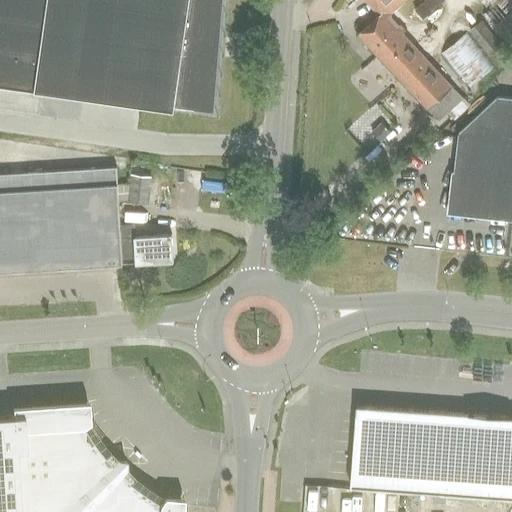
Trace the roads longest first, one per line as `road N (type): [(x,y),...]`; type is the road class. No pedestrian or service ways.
road 1 (tertiary): [(261,282),(281,0)]
road 2 (tertiary): [(0,332),(211,324)]
road 3 (tertiary): [(511,316),(363,309),(307,321)]
road 4 (unclassified): [(246,511),(254,379)]
